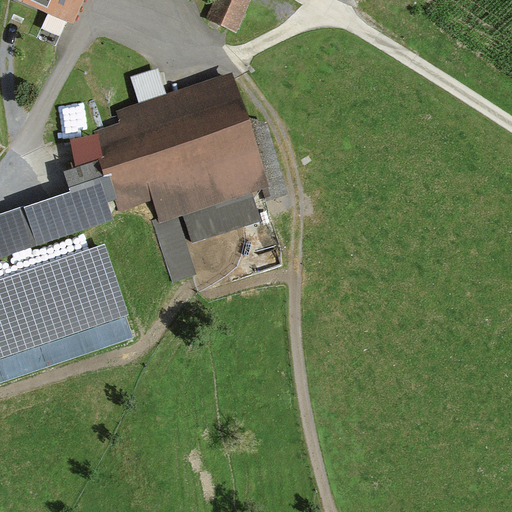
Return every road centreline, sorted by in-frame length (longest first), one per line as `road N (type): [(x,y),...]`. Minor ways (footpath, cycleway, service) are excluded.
road 1 (track): [(331,511),(305,408),(295,318),(297,209),(282,137),(186,0)]
road 2 (track): [(316,0),(511,125)]
road 3 (track): [(0,172),(117,0)]
